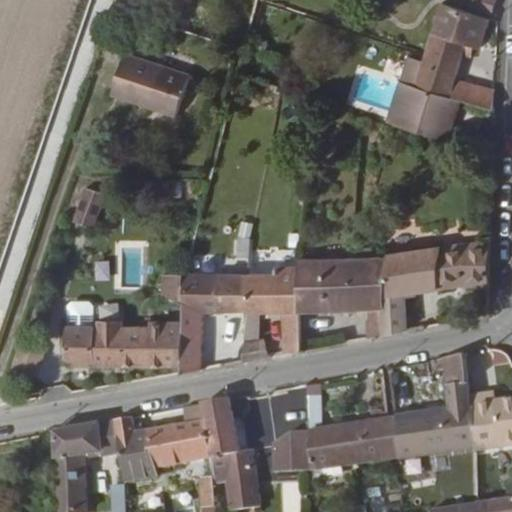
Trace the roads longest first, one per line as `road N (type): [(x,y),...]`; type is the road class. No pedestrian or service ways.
road 1 (residential): [(511,330),(0,423)]
road 2 (unknown): [(0,379),(19,282),(41,230),(67,187),(126,124)]
